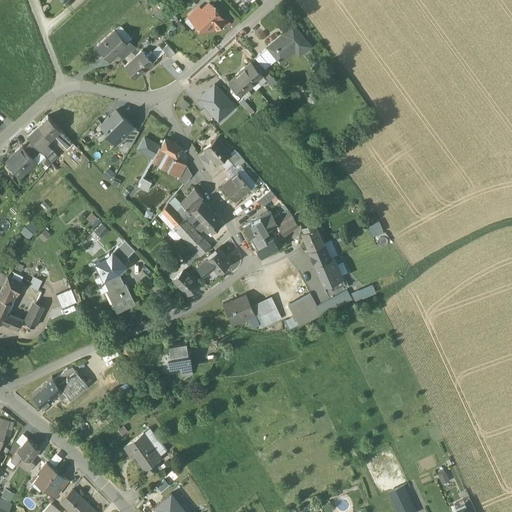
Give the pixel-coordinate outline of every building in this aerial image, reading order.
[(210,5),(208,3),(201,9),(199,7),(190,15),(200,27),(211,28),(214,24),(216,27),(224,20),(213,8),(213,5),(210,5)] [(285,31),(267,46),(280,61),(298,47),(302,51),(310,44),(293,23),(284,29),(285,31)] [(115,30),(98,45),(110,58),(118,50),(127,42),(126,42),(115,30)] [(129,39),(126,42),(127,42),(118,50),(124,57),(135,46),(129,39)] [(157,57),(164,51),(162,48),(158,44),(151,51),(157,57)] [(169,57),(175,52),(167,44),(162,48),(164,51),(169,57)] [(275,59),(266,48),(260,52),(269,64),(275,59)] [(146,55),(142,49),(125,65),(135,76),(145,67),(147,69),(153,63),(152,61),(146,55)] [(151,51),(146,55),(152,61),(157,57),(151,51)] [(269,64),(260,52),(255,56),(265,68),(269,64)] [(251,61),(240,71),(251,84),(263,74),(251,61)] [(251,84),(240,71),(229,81),(240,94),(251,84)] [(234,106),(215,84),(199,98),(206,106),(213,114),(218,120),(234,106)] [(250,105),(243,97),(238,101),(246,109),(250,105)] [(208,119),(213,114),(206,106),(201,111),(208,119)] [(99,125),(115,141),(116,140),(132,125),(116,109),(99,125)] [(60,128),(48,115),(38,125),(50,137),(54,133),(60,128)] [(50,137),(38,125),(33,130),(44,142),(50,137)] [(125,142),(131,147),(139,132),(132,125),(116,140),(121,146),(125,142)] [(66,134),(60,128),(54,133),(60,140),(66,134)] [(44,142),(33,130),(27,135),(32,140),(39,147),(44,142)] [(66,134),(60,140),(62,142),(61,144),(63,146),(65,145),(67,147),(72,141),(66,134)] [(137,147),(153,156),(159,145),(160,144),(144,135),(137,147)] [(230,152),(216,136),(210,142),(212,143),(205,149),(217,163),(230,152)] [(181,146),(165,138),(161,146),(176,154),(181,146)] [(39,147),(32,140),(24,146),(33,156),(40,149),(39,147)] [(72,141),(67,147),(70,150),(76,145),(72,141)] [(51,149),(44,142),(39,147),(40,149),(45,154),(51,149)] [(22,144),(6,159),(14,168),(16,166),(22,171),(35,159),(33,156),(24,146),(22,144)] [(161,146),(159,145),(153,156),(149,163),(157,167),(177,178),(186,163),(175,157),(176,154),(161,146)] [(237,151),(228,158),(232,162),(241,155),(237,151)] [(91,161),(102,172),(105,169),(109,171),(116,159),(109,154),(102,156),(100,154),(91,161)] [(232,162),(232,163),(236,168),(245,161),(241,155),(232,162)] [(250,186),(238,171),(219,186),(225,194),(229,191),(235,199),(250,186)] [(143,175),(138,183),(147,189),(152,180),(143,175)] [(195,186),(180,200),(188,208),(203,194),(195,186)] [(275,194),(270,188),(256,200),(264,204),(265,203),(275,194)] [(202,198),(191,208),(198,214),(212,229),(221,221),(216,216),(218,215),(202,198)] [(177,211),(167,201),(161,208),(175,222),(181,216),(178,213),(177,211)] [(198,214),(191,208),(187,211),(192,216),(194,218),(198,214)] [(288,208),(279,213),(283,220),(291,214),(288,208)] [(270,210),(260,216),(267,229),(277,223),(270,210)] [(192,216),(187,211),(187,212),(184,215),(188,220),(192,216)] [(279,213),(273,217),(277,223),(283,220),(279,213)] [(277,223),(283,233),(298,223),(291,214),(283,220),(277,223)] [(184,215),(173,225),(191,244),(202,234),(188,220),(184,215)] [(260,216),(260,215),(251,221),(251,222),(245,225),(252,238),(262,232),(267,229),(260,216)] [(28,217),(20,227),(28,234),(36,224),(28,217)] [(102,219),(95,227),(102,234),(109,226),(102,219)] [(323,242),(313,220),(301,225),(303,230),(301,231),(308,249),(323,243),(323,242)] [(379,220),(369,224),(374,235),(384,230),(379,220)] [(262,256),(278,248),(272,238),(266,241),(262,232),(252,238),(262,256)] [(202,234),(191,244),(200,254),(211,244),(202,234)] [(278,238),(283,246),(289,243),(284,234),(278,238)] [(124,237),(117,244),(127,254),(134,247),(124,237)] [(323,243),(308,249),(315,265),(330,258),(323,243)] [(127,254),(117,244),(112,249),(124,261),(129,256),(127,254)] [(219,247),(206,257),(197,264),(204,272),(212,265),(217,271),(230,261),(219,247)] [(112,249),(106,255),(104,252),(92,258),(97,259),(103,272),(104,275),(118,268),(119,268),(124,262),(124,261),(112,249)] [(330,258),(315,265),(324,285),(342,277),(333,257),(330,258)] [(182,267),(172,277),(188,293),(198,283),(182,267)] [(118,268),(104,275),(109,286),(108,287),(117,306),(134,299),(127,286),(126,286),(118,268)] [(0,284),(0,293),(10,298),(14,289),(16,290),(21,278),(7,271),(2,282),(0,284)] [(103,272),(98,274),(97,271),(96,272),(94,273),(102,290),(108,287),(109,286),(104,275),(103,272)] [(29,282),(38,286),(42,276),(33,272),(29,282)] [(342,277),(324,285),(329,296),(347,289),(342,277)] [(71,285),(56,291),(61,304),(76,298),(71,285)] [(355,302),(375,294),(371,285),(351,293),(355,302)] [(310,294),(289,305),(299,326),(321,316),(351,300),(347,291),(317,307),(310,294)] [(10,298),(0,293),(0,317),(3,319),(5,315),(7,315),(9,311),(7,310),(7,309),(5,308),(10,298)] [(237,300),(233,302),(231,300),(223,304),(232,324),(254,315),(255,314),(252,308),(246,295),(237,299),(237,300)] [(35,299),(25,319),(32,323),(33,323),(43,303),(35,299)] [(272,299),(252,308),(255,314),(254,315),(261,329),(282,320),(272,299)] [(15,313),(9,311),(7,315),(5,315),(3,319),(11,322),(15,313)] [(22,317),(15,313),(11,322),(18,325),(22,318),(22,317)] [(186,343),(168,345),(170,353),(167,354),(169,367),(180,365),(181,374),(192,373),(192,372),(191,364),(190,354),(188,354),(186,343)] [(214,361),(191,364),(192,372),(192,373),(193,378),(208,374),(214,361)] [(54,380),(58,385),(62,389),(57,394),(62,399),(67,394),(71,399),(87,385),(73,367),(67,370),(54,380)] [(52,377),(44,383),(55,395),(57,394),(53,389),(58,385),(54,380),(52,377)] [(55,395),(44,383),(32,393),(42,406),(55,395)] [(62,389),(58,385),(53,389),(57,394),(62,389)] [(157,395),(146,400),(150,406),(160,401),(157,395)] [(10,420),(0,416),(0,424),(7,427),(10,420)] [(143,428),(123,442),(129,450),(136,445),(142,454),(138,457),(144,465),(161,454),(151,439),(152,439),(153,438),(153,436),(153,435),(152,434),(151,433),(149,433),(148,433),(147,434),(143,428)] [(39,446),(28,436),(17,449),(23,453),(29,458),(39,446)] [(23,453),(17,449),(13,454),(18,458),(23,453)] [(29,458),(23,453),(18,458),(15,461),(29,470),(35,462),(29,458)] [(63,473),(46,460),(40,468),(41,471),(36,477),(43,483),(45,481),(52,487),(63,473)] [(438,472),(443,483),(450,480),(445,469),(438,472)] [(63,473),(52,487),(57,491),(68,477),(63,473)] [(157,481),(160,487),(167,483),(164,478),(157,481)] [(72,485),(61,497),(76,511),(90,511),(95,508),(72,485)] [(389,492),(398,511),(415,511),(403,485),(389,492)] [(6,489),(2,496),(10,501),(14,494),(6,489)] [(161,511),(187,511),(190,510),(182,501),(180,503),(171,491),(154,503),(161,511)] [(7,511),(12,503),(0,498),(0,511),(7,511)] [(473,511),(476,511),(470,499),(464,502),(466,506),(467,505),(469,511),(473,511)] [(58,511),(61,509),(50,500),(40,511),(58,511)]
